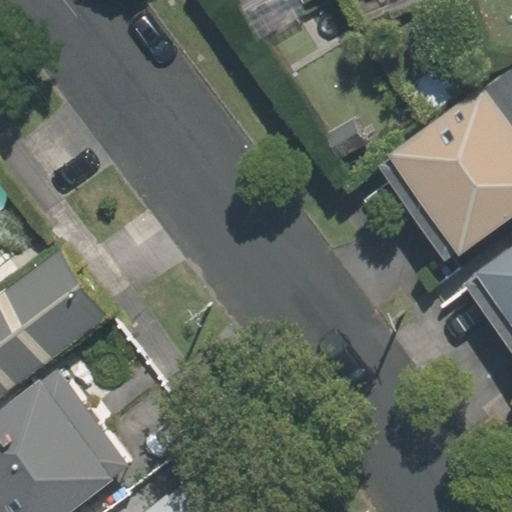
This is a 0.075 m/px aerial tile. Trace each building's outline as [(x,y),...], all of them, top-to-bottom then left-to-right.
[(511,90),(499,75),(399,155),(467,239),(511,202),(511,90)] [(0,402),(124,304),(68,233),(10,279),(0,266),(0,402)] [(511,266),(500,276),(511,292),(511,266)] [(0,511),(86,511),(152,464),(89,379),(0,444),(0,511)] [(164,511),(219,511),(198,485),(164,511)]
